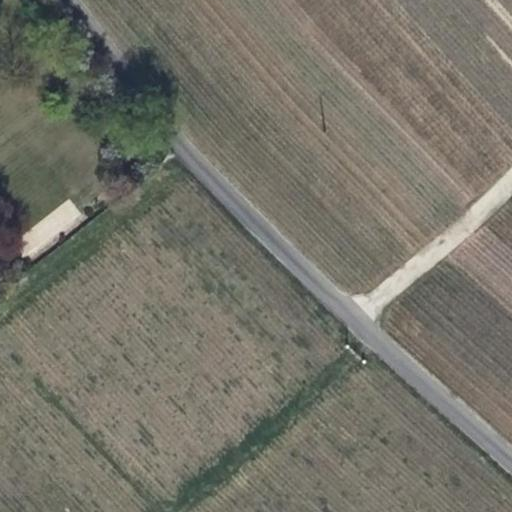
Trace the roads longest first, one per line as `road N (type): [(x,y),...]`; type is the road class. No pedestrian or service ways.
road 1 (track): [(71,0),(224,201),(511,461)]
road 2 (track): [(357,319),(511,173)]
